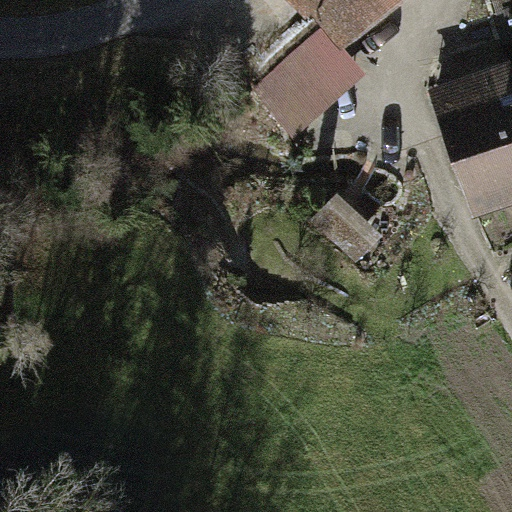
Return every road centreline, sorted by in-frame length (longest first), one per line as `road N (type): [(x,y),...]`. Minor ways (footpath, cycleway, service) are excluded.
road 1 (track): [(511,315),(387,95),(450,0)]
road 2 (unclassified): [(155,0),(67,28),(0,35)]
